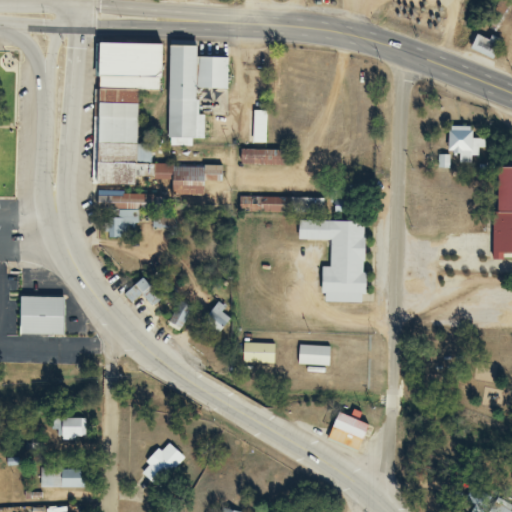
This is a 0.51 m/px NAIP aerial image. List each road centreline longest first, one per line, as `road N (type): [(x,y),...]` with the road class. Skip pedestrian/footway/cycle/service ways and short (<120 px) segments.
road 1 (residential): [(361,511),(361,492),(384,463),(404,52)]
road 2 (trunk): [(378,511),(307,448),(228,403),(114,317),(61,240),(53,211)]
road 3 (primary): [(511,93),(315,25),(202,15)]
road 4 (trunk): [(53,211),(85,3)]
road 5 (residential): [(110,511),(114,317)]
road 6 (trunk): [(41,91),(37,179),(53,211)]
road 7 (primary): [(80,22),(155,24),(202,15)]
